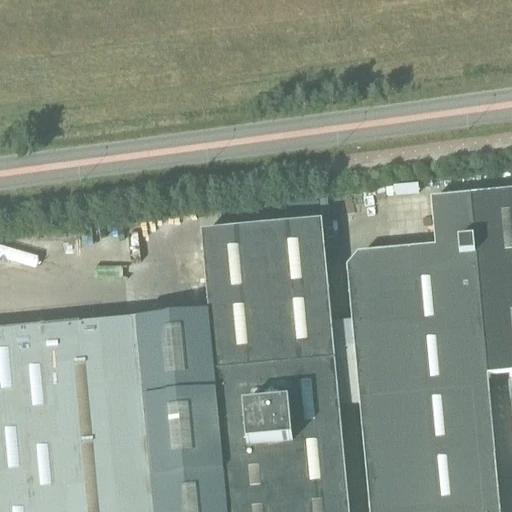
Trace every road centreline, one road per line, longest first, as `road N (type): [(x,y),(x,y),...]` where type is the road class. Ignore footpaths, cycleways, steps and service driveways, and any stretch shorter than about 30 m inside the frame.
road 1 (tertiary): [(0,186),(511,116)]
road 2 (tertiary): [(511,98),(0,166)]
road 3 (unknown): [(0,289),(139,295),(171,307),(198,511)]
road 4 (unknown): [(329,279),(348,511)]
